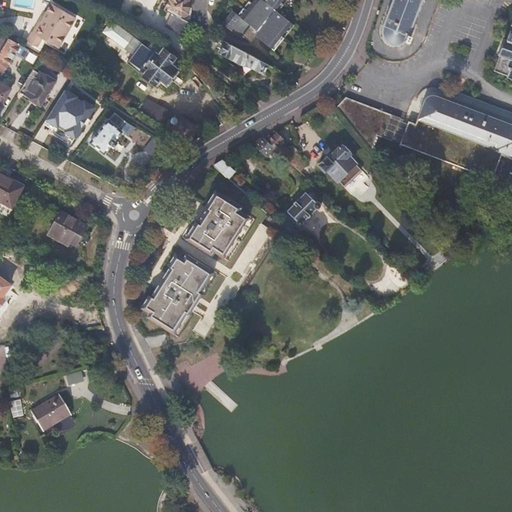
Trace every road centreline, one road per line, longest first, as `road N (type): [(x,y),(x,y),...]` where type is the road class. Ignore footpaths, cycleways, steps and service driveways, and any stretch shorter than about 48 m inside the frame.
road 1 (tertiary): [(145,216),(194,163),(332,77),(369,0)]
road 2 (tertiary): [(361,0),(327,72),(189,158),(136,204)]
road 3 (tertiary): [(122,248),(114,282),(119,326),(190,469),(221,511)]
road 4 (residential): [(0,143),(107,200)]
